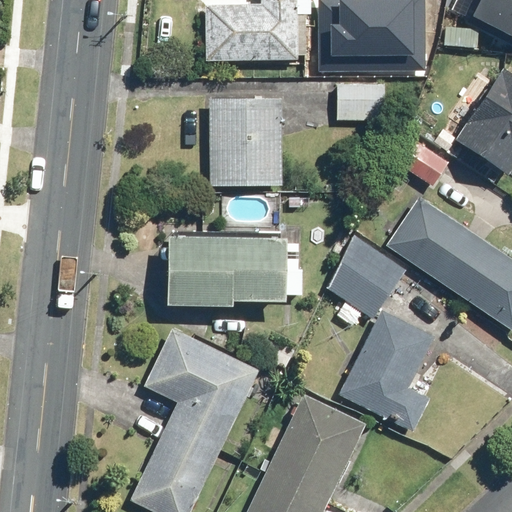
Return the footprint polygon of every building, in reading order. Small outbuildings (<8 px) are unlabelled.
[(206,4),(206,59),(298,59),(298,0),(260,0),(260,4),(206,4)] [(322,20),(323,63),(416,61),(415,21),(396,22),(395,0),(368,0),(369,5),(347,5),(348,20),(322,20)] [(511,0),(482,0),(475,13),(511,32),(511,0)] [(511,79),(500,71),(454,141),(510,177),(511,173),(511,79)] [(338,85),(337,120),(378,121),(378,85),(338,85)] [(210,100),(209,184),(283,185),(284,101),(210,100)] [(396,165),(432,186),(446,162),(409,142),(396,165)] [(511,261),(421,198),(388,246),(511,331),(511,261)] [(169,238),(167,300),(283,303),(284,240),(169,238)] [(372,317),(402,271),(361,244),(330,290),(372,317)] [(382,312),(341,394),(413,429),(429,396),(410,386),(434,337),(382,312)] [(143,386),(178,402),(131,501),(153,511),(189,511),(257,372),(241,364),(241,363),(168,331),(143,386)] [(304,395),(247,511),(320,511),(363,423),(304,395)]
